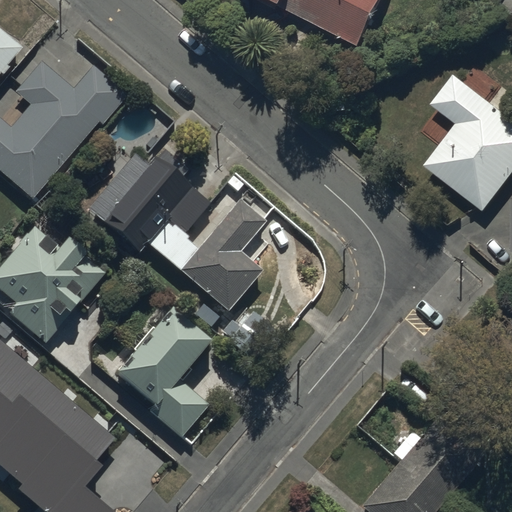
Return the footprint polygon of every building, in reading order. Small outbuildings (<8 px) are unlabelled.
[(272,0),(272,1),(358,43),(378,0),(272,0)] [(22,53),(0,33),(0,78),(1,78),(3,80),(10,72),(7,70),(22,53)] [(0,123),(0,175),(33,204),(99,126),(103,129),(127,101),(92,71),(73,93),(41,67),(15,97),(30,110),(11,132),(0,123)] [(511,171),(511,113),(454,71),(430,103),(455,122),(423,165),(484,210),(511,171)] [(88,214),(140,258),(148,248),(168,224),(179,234),(181,232),(187,237),(211,209),(208,207),(155,162),(148,170),(135,159),(88,214)] [(201,252),(181,276),(229,317),(263,277),(241,258),(266,228),(240,206),(201,252)] [(179,234),(168,224),(148,248),(181,276),(201,252),(179,234)] [(34,233),(0,274),(0,295),(17,309),(9,318),(47,348),(105,278),(67,247),(61,255),(34,233)] [(173,316),(118,380),(154,410),(151,414),(183,441),(210,409),(181,385),(212,349),(209,346),(173,316)] [(108,438),(0,346),(0,472),(23,492),(19,496),(37,511),(104,511),(85,496),(103,476),(95,469),(116,445),(108,438)] [(427,511),(480,449),(434,413),(358,505),(366,511),(427,511)]
